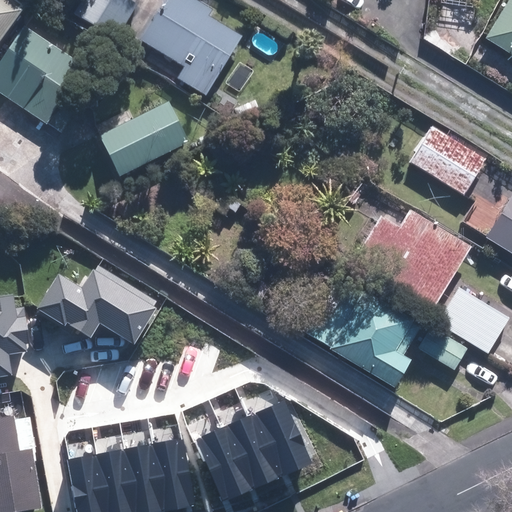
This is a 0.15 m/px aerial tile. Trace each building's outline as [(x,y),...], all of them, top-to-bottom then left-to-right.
[(0,0),(0,45),(25,11),(8,0),(0,0)] [(117,41),(138,3),(132,0),(87,0),(77,19),(117,41)] [(214,10),(198,0),(165,0),(141,39),(185,66),(178,78),(207,96),(244,36),(210,16),(214,10)] [(441,0),(441,4),(481,10),(481,0),(441,0)] [(511,0),(508,0),(485,38),(511,55),(511,0)] [(85,65),(23,24),(0,59),(0,92),(62,133),(83,102),(67,91),(85,65)] [(190,145),(171,102),(98,134),(117,177),(190,145)] [(488,160),(432,127),(411,162),(466,196),(488,160)] [(299,139),(286,157),(337,192),(349,175),(299,139)] [(511,193),(485,237),(511,253),(511,193)] [(434,310),(472,249),(410,211),(399,228),(380,216),(353,260),(434,310)] [(272,284),(237,260),(221,284),(255,308),(272,284)] [(158,304),(96,266),(82,288),(61,276),(41,309),(89,339),(100,321),(134,342),(158,304)] [(404,355),(420,327),(413,322),(414,321),(338,277),(306,332),(332,346),(330,350),(396,388),(412,360),(404,355)] [(510,318),(461,286),(438,322),(488,353),(510,318)] [(0,377),(10,376),(7,354),(29,350),(22,308),(15,309),(13,297),(0,298),(0,377)] [(468,348),(432,327),(419,349),(455,370),(468,348)] [(310,463),(282,401),(247,416),(275,479),(310,463)] [(0,511),(17,511),(45,507),(36,460),(40,459),(32,417),(15,420),(14,414),(0,416),(0,511)] [(275,479),(247,416),(221,428),(249,490),(275,479)] [(249,490),(221,428),(196,439),(224,502),(249,490)] [(166,511),(193,507),(181,438),(151,444),(163,511),(166,511)] [(163,511),(151,444),(123,449),(134,511),(163,511)] [(134,511),(123,449),(97,454),(106,511),(134,511)] [(106,511),(97,454),(69,459),(78,511),(106,511)]
